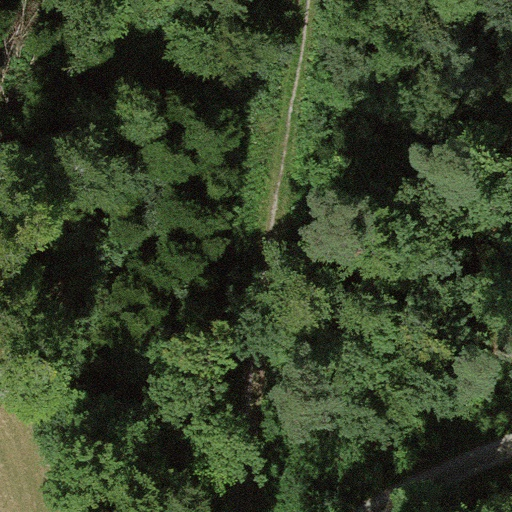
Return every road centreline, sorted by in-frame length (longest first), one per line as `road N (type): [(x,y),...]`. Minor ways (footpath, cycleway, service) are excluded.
road 1 (track): [(219,511),(123,232),(108,0)]
road 2 (track): [(312,0),(264,328),(250,511)]
road 3 (track): [(385,511),(511,450)]
